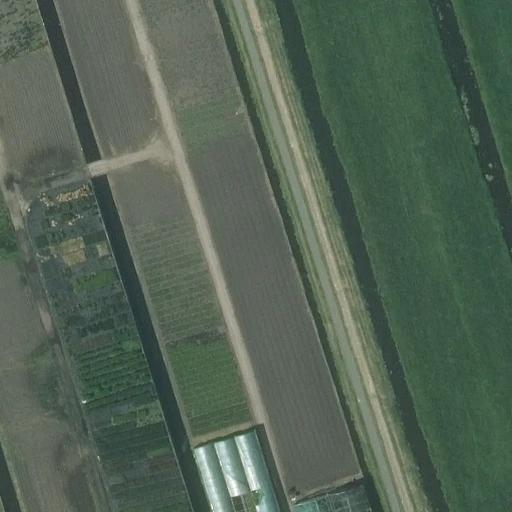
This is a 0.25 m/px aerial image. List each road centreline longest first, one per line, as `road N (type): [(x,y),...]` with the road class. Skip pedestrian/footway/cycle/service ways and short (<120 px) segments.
road 1 (track): [(284,511),(127,0)]
road 2 (track): [(105,511),(0,171)]
